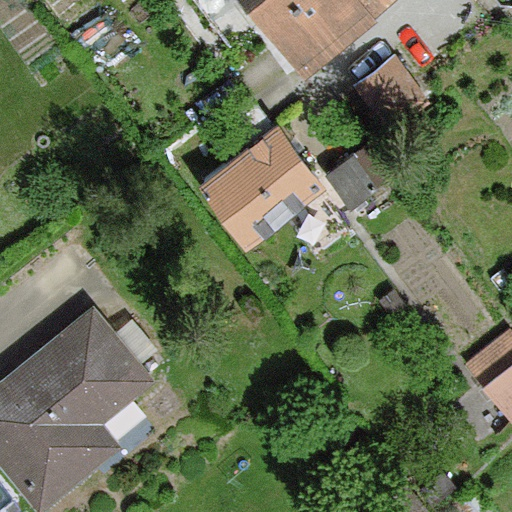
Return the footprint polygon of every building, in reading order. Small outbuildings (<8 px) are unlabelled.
[(263,0),(301,50),(362,0),(263,0)] [(396,56),(362,83),(381,107),(415,81),(396,56)] [(322,179),(278,124),(230,161),(208,178),(251,234),(322,179)] [(398,169),(375,140),(328,172),(353,203),(398,169)] [(130,313),(111,330),(139,364),(159,348),(130,313)] [(139,364),(111,330),(84,350),(72,333),(0,393),(0,443),(44,496),(72,472),(54,452),(98,415),(147,374),(139,364)] [(511,414),(511,334),(473,363),(511,414)] [(117,436),(98,415),(54,452),(72,472),(117,436)] [(428,511),(399,474),(353,511),(428,511)]
